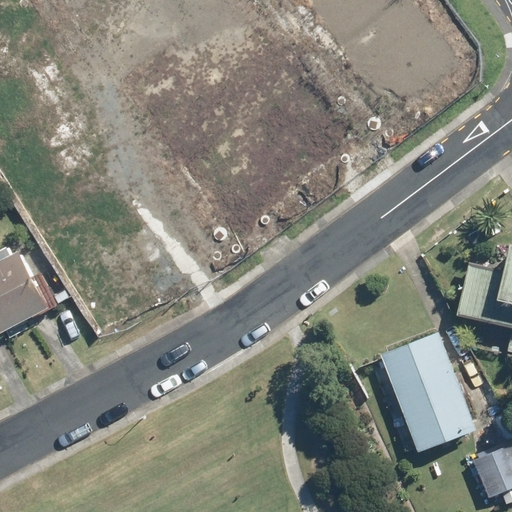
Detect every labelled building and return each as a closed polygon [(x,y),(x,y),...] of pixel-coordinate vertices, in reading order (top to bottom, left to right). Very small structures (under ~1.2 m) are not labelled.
[(245,0),(266,26),(221,61),(242,88),(287,53),(320,96),(405,29),(382,0),(245,0)] [(0,111),(44,66),(5,29),(0,34),(0,111)] [(385,109),(361,81),(328,109),(352,137),(385,109)] [(310,129),(301,115),(250,149),(260,163),(310,129)] [(60,256),(68,286),(133,268),(105,164),(91,168),(83,137),(28,152),(56,257),(60,256)] [(511,238),(506,237),(499,267),(468,260),(457,312),(511,324),(511,332),(509,332),(505,349),(511,350),(511,238)] [(0,332),(45,310),(15,254),(8,258),(3,249),(0,251),(0,332)] [(437,329),(380,351),(416,446),(473,423),(437,329)] [(473,457),(488,495),(511,485),(511,446),(510,442),(473,457)]
